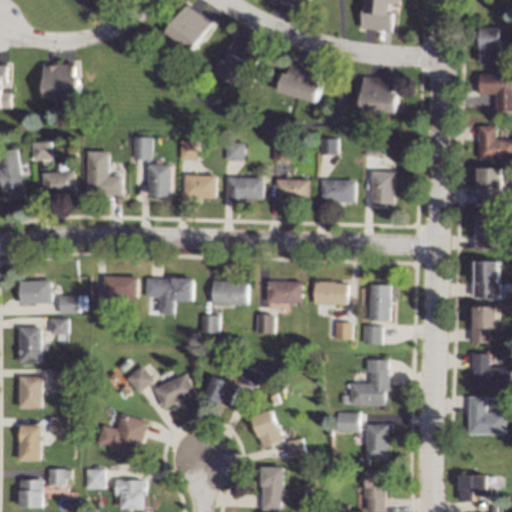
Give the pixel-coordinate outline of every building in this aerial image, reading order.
[(304,0),(299,11),(273,0),(304,0)] [(399,0),(399,3),(391,2),(390,11),(393,11),(391,30),(360,27),(362,8),(365,8),(366,0),(399,0)] [(211,21),(193,48),(167,31),(186,4),(211,21)] [(499,63),(479,63),(480,27),(499,27),(499,63)] [(263,49),(255,66),(252,64),(248,72),(255,75),(249,88),(211,71),(217,57),(225,61),(229,53),(227,52),(235,35),(263,49)] [(322,68),(318,82),(322,83),(316,101),(279,90),(284,72),(289,73),(292,59),(322,68)] [(8,82),(4,82),(4,90),(13,90),(13,107),(0,106),(0,63),(8,64),(8,82)] [(76,76),(81,76),(82,95),(45,96),(44,64),(76,63),(76,76)] [(511,72),(511,110),(495,110),(495,93),(479,92),(479,72),(511,72)] [(395,78),(394,91),(397,92),(396,111),(361,109),(364,76),(395,78)] [(494,139),(511,139),(511,157),(479,157),(479,140),(476,140),(476,124),(494,125),(494,139)] [(152,157),(134,156),(134,136),(152,136),(152,157)] [(338,153),(320,153),(320,137),(338,137),(338,153)] [(382,156),(364,155),(365,137),(383,138),(382,156)] [(54,158),(34,159),(33,142),(53,140),(54,158)] [(198,141),(197,158),(180,157),(181,140),(198,141)] [(245,142),(244,159),(225,158),(226,141),(245,142)] [(292,159),(273,159),(273,143),(292,143),(292,159)] [(26,196),(4,199),(0,177),(0,166),(1,166),(0,158),(0,150),(18,148),(26,196)] [(110,175),(123,176),(123,194),(88,193),(89,150),(110,150),(110,175)] [(171,194),(148,193),(149,163),(151,163),(172,164),(171,194)] [(500,201),(475,201),(474,181),(478,181),(478,168),(501,168),(500,201)] [(393,202),(370,201),(371,170),(394,170),(393,202)] [(77,192),(62,193),(62,195),(45,196),(44,172),(76,171),(77,192)] [(216,197),(184,196),(185,173),(217,174),(216,197)] [(263,177),(263,198),(228,197),(229,176),(263,177)] [(310,178),(309,199),(276,198),(277,177),(310,178)] [(355,180),(354,201),(320,200),(321,178),(355,180)] [(499,234),(491,234),(491,249),(473,249),(473,229),(475,229),(475,214),(500,214),(499,234)] [(499,296),(472,296),(472,274),(474,274),(474,261),(499,261),(499,296)] [(137,296),(104,296),(104,276),(137,276),(137,296)] [(194,300),(159,300),(159,296),(146,295),(146,277),(194,277),(194,300)] [(52,301),(21,302),(20,280),(51,279),(52,301)] [(231,279),(231,281),(248,282),(247,304),(212,302),(213,279),(231,279)] [(336,280),(336,281),(348,282),(347,303),(314,302),(315,281),(318,281),(318,279),(336,280)] [(303,301),(267,301),(267,281),(303,281),(303,301)] [(390,319),(369,319),(369,284),(391,284),(390,319)] [(80,311),(61,312),(60,295),(78,294),(80,311)] [(109,321),(95,321),(95,303),(108,303),(109,303),(109,321)] [(498,307),(496,327),(490,326),(489,342),(470,341),(473,305),(498,307)] [(273,332),(256,332),(257,313),(273,314),(273,332)] [(218,331),(200,331),(200,315),(218,315),(218,331)] [(68,333),(50,333),(50,317),(68,317),(68,333)] [(350,338),(334,338),(334,321),(350,321),(350,338)] [(380,342),(363,342),(363,324),(381,324),(380,342)] [(41,327),(41,361),(20,361),(20,326),(41,327)] [(489,366),(510,366),(510,387),(473,387),(473,373),(469,373),(469,352),(489,352),(489,366)] [(152,378),(137,392),(124,377),(139,364),(152,378)] [(262,372),(256,387),(240,380),(246,365),(262,372)] [(70,388),(51,388),(51,369),(70,369),(70,388)] [(387,391),(383,391),(383,404),(349,404),(349,382),(370,382),(370,369),(387,369),(387,391)] [(194,391),(163,407),(154,387),(185,372),(194,391)] [(238,384),(230,406),(204,396),(212,374),(238,384)] [(42,407),(20,407),(20,375),(42,375),(42,407)] [(129,390),(125,394),(119,387),(123,384),(129,390)] [(486,411),(506,411),(506,434),(468,433),(469,395),(486,396),(486,411)] [(282,439),(262,447),(251,416),(271,408),(282,439)] [(360,429),(343,429),(343,412),(360,412),(360,429)] [(147,421),(140,442),(137,442),(133,454),(96,442),(102,424),(116,428),(121,413),(147,421)] [(68,433),(51,433),(51,416),(68,416),(68,433)] [(40,460),(19,460),(20,424),(41,425),(40,460)] [(384,457),(365,457),(365,424),(385,424),(384,457)] [(306,453),(290,456),(286,440),(302,437),(306,453)] [(284,495),(280,495),(280,508),(261,508),(260,466),(283,466),(284,495)] [(71,477),(65,477),(65,483),(49,483),(49,467),(71,467),(71,477)] [(103,488),(85,487),(85,467),(103,467),(103,488)] [(385,469),(383,511),(365,510),(365,497),(361,497),(361,485),(363,485),(364,468),(385,469)] [(487,493),(472,493),(471,500),(458,500),(459,474),(487,475),(487,493)] [(43,506),(21,506),(21,478),(43,478),(43,506)] [(142,489),(143,489),(143,507),(122,507),(122,493),(114,493),(114,479),(142,479),(142,489)]
